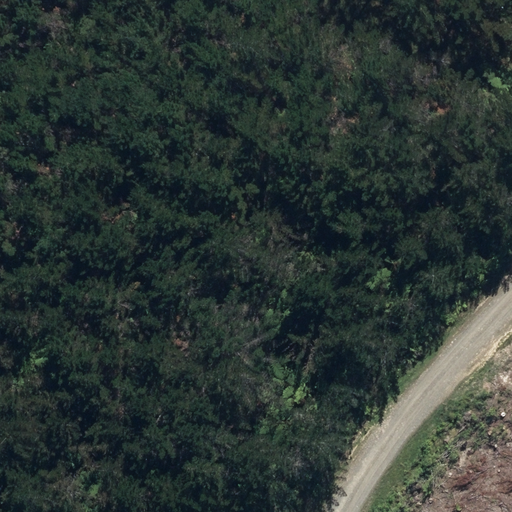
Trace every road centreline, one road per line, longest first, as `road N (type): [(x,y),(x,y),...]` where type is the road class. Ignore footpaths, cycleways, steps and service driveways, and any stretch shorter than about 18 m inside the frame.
road 1 (track): [(357,511),(416,428),(511,321)]
road 2 (track): [(511,69),(406,37),(351,0)]
